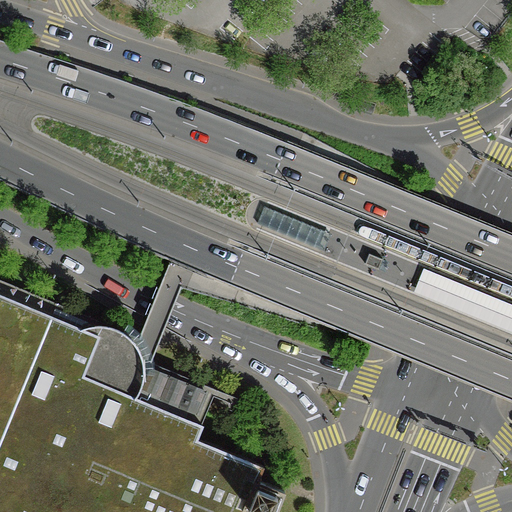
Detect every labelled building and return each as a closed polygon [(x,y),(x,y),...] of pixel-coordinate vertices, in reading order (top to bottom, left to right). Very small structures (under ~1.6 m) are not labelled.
[(0,293),(0,511),(260,511),(247,507),(259,480),(264,466),(198,439),(203,424),(153,403),(156,393),(142,387),(127,381),(129,376),(117,351),(99,358),(93,355),(100,335),(89,330),(0,293)] [(127,381),(142,387),(146,375),(144,356),(139,345),(137,340),(120,329),(105,326),(98,328),(89,330),(100,335),(93,355),(99,358),(117,351),(129,376),(127,381)] [(157,362),(144,356),(146,375),(142,387),(156,393),(153,403),(203,424),(212,400),(218,387),(205,382),(157,362)] [(238,395),(218,387),(212,400),(233,408),(238,395)] [(279,511),(288,491),(259,480),(247,507),(260,511),(279,511)]
